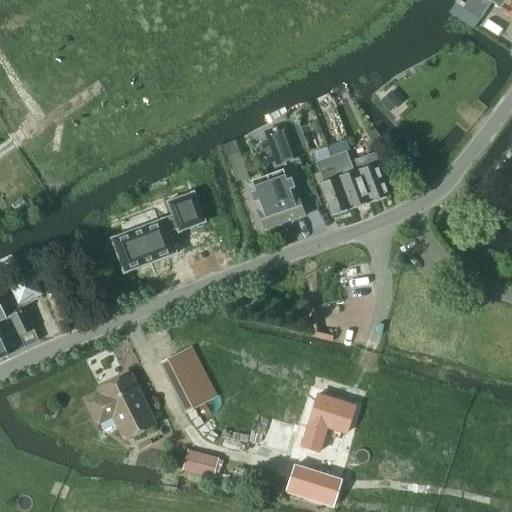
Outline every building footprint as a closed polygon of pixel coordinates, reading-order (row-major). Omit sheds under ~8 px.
[(486,0),(468,0),(462,9),(478,20),(479,21),(491,3),(488,1),(486,0)] [(511,0),(506,0),(499,12),(511,19),(511,0)] [(282,164),(297,158),(296,154),(306,150),(295,118),(284,122),(286,125),(263,133),(275,166),(282,164)] [(371,143),(379,138),(377,136),(373,130),(366,135),(371,143)] [(352,172),(346,153),(331,158),(351,211),(370,204),(358,170),(352,172)] [(358,170),(370,204),(390,196),(378,166),(384,164),(382,157),(375,153),(354,161),(358,170)] [(236,183),(249,178),(240,154),(227,158),(236,183)] [(331,218),(351,211),(331,158),(317,164),(323,182),(319,184),(331,218)] [(283,224),(303,217),(290,176),(269,183),(283,224)] [(254,188),(249,190),(265,230),(283,224),(269,183),(254,188)] [(123,271),(122,271),(123,275),(127,273),(126,273),(173,256),(176,255),(175,251),(175,252),(168,233),(176,230),(178,234),(180,233),(180,232),(202,224),(202,225),(205,224),(204,221),(203,221),(194,195),(193,193),(191,194),(169,202),(166,203),(167,205),(168,205),(172,217),(164,220),(163,220),(160,221),(114,239),(114,238),(110,240),(112,243),(123,271)] [(8,284),(18,306),(40,296),(30,274),(8,284)] [(22,338),(33,332),(23,310),(12,315),(22,338)] [(191,349),(160,365),(170,385),(202,369),(191,349)] [(155,425),(132,381),(130,376),(100,391),(102,396),(88,403),(99,424),(113,417),(124,440),(155,425)] [(208,382),(177,398),(185,413),(216,397),(208,382)] [(317,395),(301,448),(318,453),(326,429),(345,435),(354,407),(317,395)] [(212,481),(218,460),(187,451),(181,472),(212,481)] [(294,466),(285,494),(332,509),(341,481),(294,466)]
